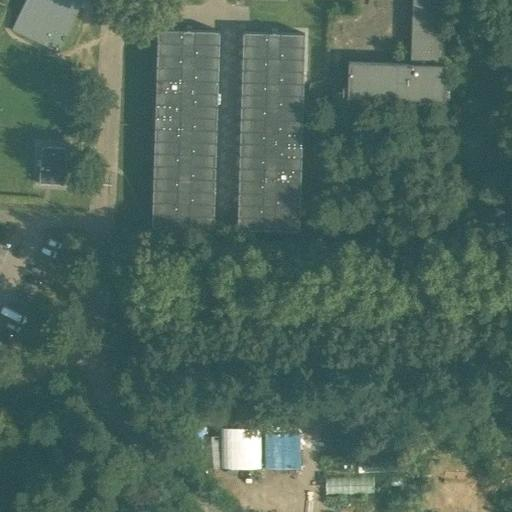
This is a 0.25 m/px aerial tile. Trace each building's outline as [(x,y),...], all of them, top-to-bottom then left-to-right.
[(24,0),(11,30),(57,52),(81,0),(24,0)] [(441,64),(443,0),(411,0),(409,63),(348,61),(346,95),(442,98),(444,64),(441,64)] [(213,227),(219,31),(157,29),(151,225),(213,227)] [(298,230),(304,33),(243,31),(237,228),(298,230)] [(65,148),(41,146),(39,183),(63,185),(65,148)] [(76,246),(76,257),(87,257),(87,246),(76,246)] [(222,467),(263,465),(262,422),(220,423),(222,467)] [(302,425),(265,427),(266,466),(304,464),(302,425)] [(327,476),(327,492),(375,491),(374,475),(327,476)]
